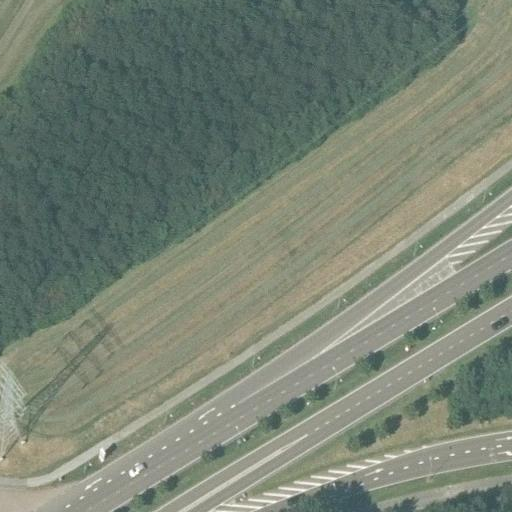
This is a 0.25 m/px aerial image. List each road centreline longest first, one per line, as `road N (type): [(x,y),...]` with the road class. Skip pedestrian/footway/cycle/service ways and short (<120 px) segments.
road 1 (primary): [(511,200),(342,327),(257,407)]
road 2 (primary): [(511,255),(257,407)]
road 3 (primary): [(274,511),(436,453),(511,439)]
road 4 (primary): [(306,436),(511,311)]
road 5 (primary): [(257,407),(89,511)]
road 6 (primary): [(166,511),(279,442),(306,436)]
road 7 (primary): [(202,511),(289,457),(306,436)]
